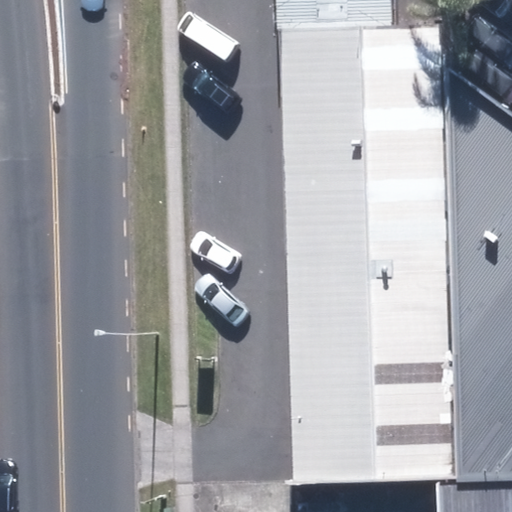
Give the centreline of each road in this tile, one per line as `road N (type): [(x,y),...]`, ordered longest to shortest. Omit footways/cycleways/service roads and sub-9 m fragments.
road 1 (secondary): [(54,205),(61,511)]
road 2 (secondary): [(54,205),(19,57),(15,0)]
road 3 (secondary): [(83,0),(84,78),(54,205)]
